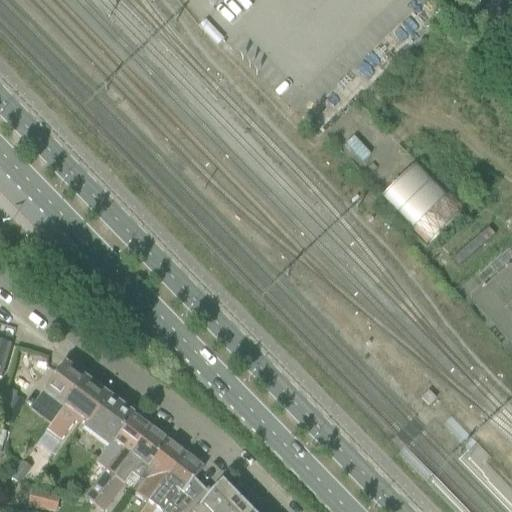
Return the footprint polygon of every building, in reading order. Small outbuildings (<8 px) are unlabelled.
[(384,199),(394,209),(431,247),(466,213),(418,165),(384,199)] [(0,380),(11,346),(0,342),(0,380)] [(46,366),(47,367),(48,361),(39,359),(38,365),(36,368),(44,374),(47,369),(45,368),(46,366)] [(86,380),(65,365),(44,392),(57,401),(54,406),(61,412),(62,412),(86,380)] [(108,397),(86,380),(62,412),(61,412),(45,433),(60,444),(76,422),(81,426),(78,431),(81,433),(82,431),(87,424),(108,397)] [(6,394),(0,406),(0,414),(12,420),(21,400),(6,394)] [(429,395),(422,402),(430,409),(437,402),(429,395)] [(112,443),(133,416),(108,397),(87,424),(82,431),(105,449),(110,441),(112,443)] [(133,416),(112,443),(97,464),(106,471),(86,499),(96,506),(152,430),(133,416)] [(140,481),(149,469),(169,443),(152,430),(96,506),(103,511),(131,475),(140,481)] [(143,511),(187,456),(169,443),(149,469),(153,472),(136,494),(137,495),(127,509),(130,511),(143,511)] [(204,469),(187,456),(143,511),(184,511),(205,492),(195,481),(204,469)] [(19,485),(29,470),(21,464),(11,480),(19,485)] [(222,484),(193,511),(222,511),(236,498),(222,484)] [(32,491),(28,507),(50,511),(56,511),(60,497),(32,491)] [(236,498),(222,511),(249,511),(250,511),(236,498)]
